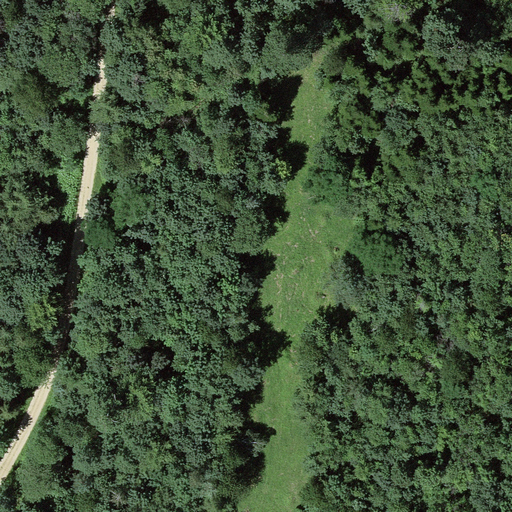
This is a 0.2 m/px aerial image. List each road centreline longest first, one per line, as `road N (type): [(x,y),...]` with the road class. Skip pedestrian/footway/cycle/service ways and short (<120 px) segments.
road 1 (track): [(107,0),(68,307),(0,480)]
road 2 (track): [(82,214),(166,220),(262,252),(276,285),(273,350),(282,410),(281,463),(260,511)]
